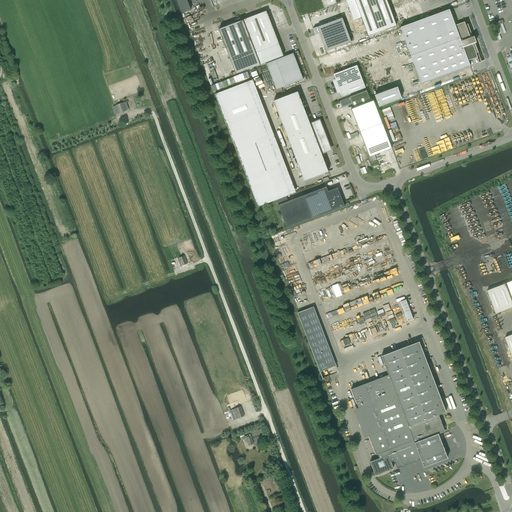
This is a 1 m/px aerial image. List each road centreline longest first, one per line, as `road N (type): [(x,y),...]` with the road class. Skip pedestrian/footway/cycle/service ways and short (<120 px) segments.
road 1 (unclassified): [(511,500),(392,181)]
road 2 (unclassified): [(392,181),(361,192),(287,0)]
road 3 (unclassified): [(511,137),(392,181)]
